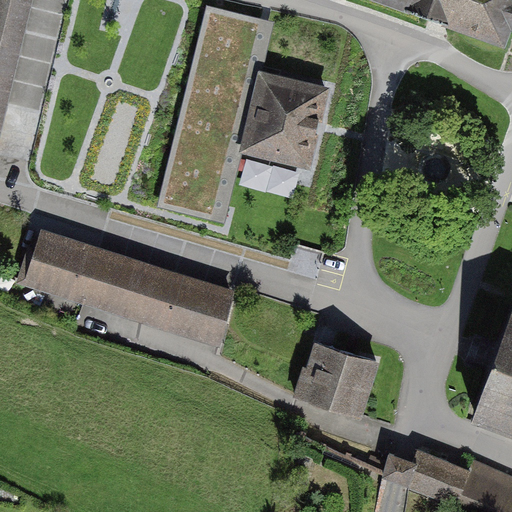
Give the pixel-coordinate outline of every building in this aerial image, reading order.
[(0,0),(0,165),(33,0),(0,0)] [(511,0),(382,0),(505,45),(511,26),(511,0)] [(327,88),(263,74),(259,92),(243,89),(259,21),(210,10),(167,203),(214,213),(233,126),(250,129),(245,151),(310,165),(327,88)] [(240,290),(43,227),(24,288),(221,351),(240,290)] [(511,313),(475,413),(511,427),(511,313)] [(382,362),(313,341),(297,394),(365,415),(382,362)] [(413,462),(390,452),(386,474),(474,511),(511,511),(511,477),(474,462),(469,470),(418,451),(413,462)]
